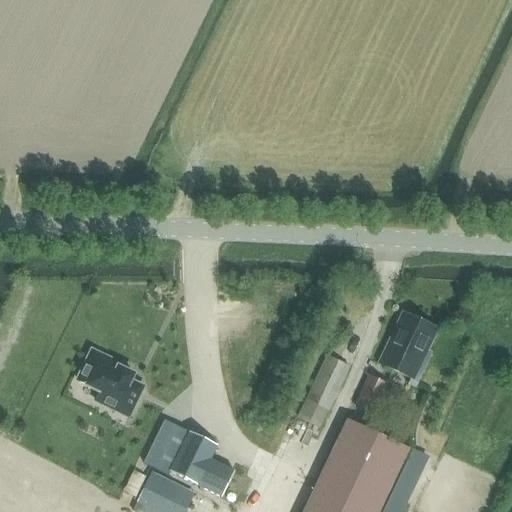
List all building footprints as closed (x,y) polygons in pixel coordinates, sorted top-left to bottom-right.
[(282,324),(289,310),(248,292),(242,306),(282,324)] [(429,349),(438,329),(401,313),(377,364),(418,384),(433,352),(429,349)] [(265,355),(276,334),(248,320),(237,341),(265,355)] [(185,421),(215,351),(176,335),(147,405),(185,421)] [(119,400),(114,410),(129,418),(143,388),(131,382),(134,375),(109,363),(110,360),(92,352),(77,381),(100,392),(101,393),(102,391),(119,400)] [(305,401),(297,418),(320,429),(349,367),(326,356),(305,401)] [(386,384),(368,375),(354,404),(372,413),(386,384)] [(346,420),(302,511),(379,511),(409,449),(346,420)] [(189,433),(169,473),(220,498),(233,472),(210,461),(217,447),(189,433)]
